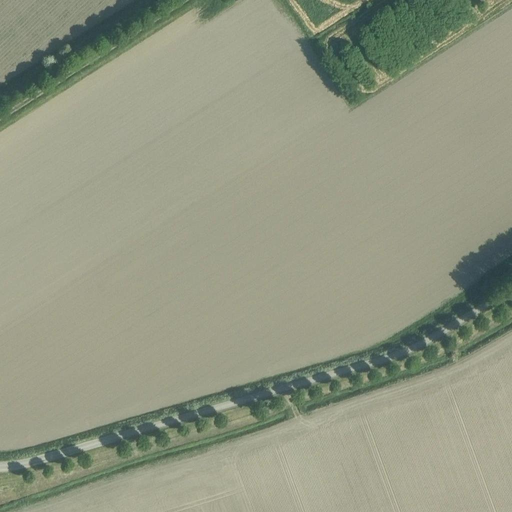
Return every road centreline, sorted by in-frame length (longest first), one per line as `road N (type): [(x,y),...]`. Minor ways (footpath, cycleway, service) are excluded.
road 1 (unclassified): [(0,466),(399,353),(511,288)]
road 2 (track): [(0,122),(191,0)]
